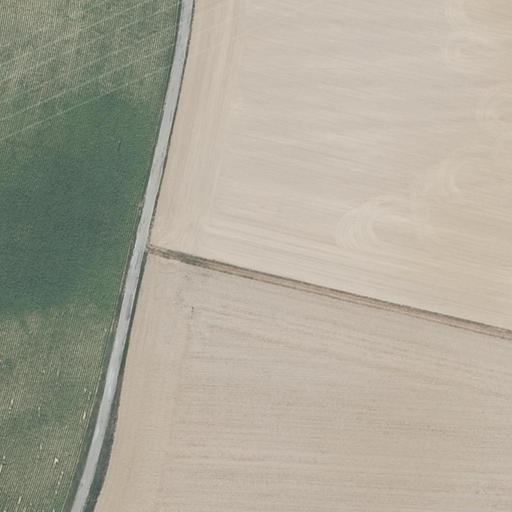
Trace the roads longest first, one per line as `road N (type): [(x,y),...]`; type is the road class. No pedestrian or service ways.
road 1 (unclassified): [(190,0),(79,511)]
road 2 (track): [(139,252),(511,336)]
